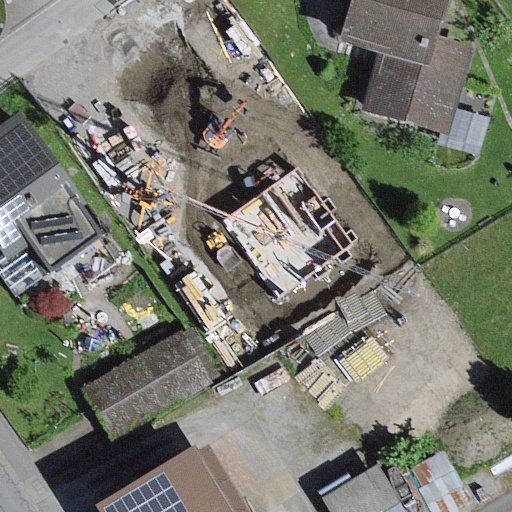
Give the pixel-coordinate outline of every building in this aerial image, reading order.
[(214,0),(200,0),(150,36),(181,79),(149,102),(205,178),(281,123),(232,55),(247,45),(214,0)] [(448,0),(351,0),(339,43),(379,55),(362,112),(448,137),(474,49),(438,38),(448,0)] [(79,198),(19,112),(0,125),(0,258),(5,266),(31,248),(50,275),(101,239),(75,201),(79,198)] [(181,332),(83,389),(114,443),(214,385),(212,382),(221,377),(192,329),(183,334),(181,332)] [(231,511),(193,449),(93,511),(231,511)] [(412,511),(386,458),(330,486),(342,511),(412,511)]
